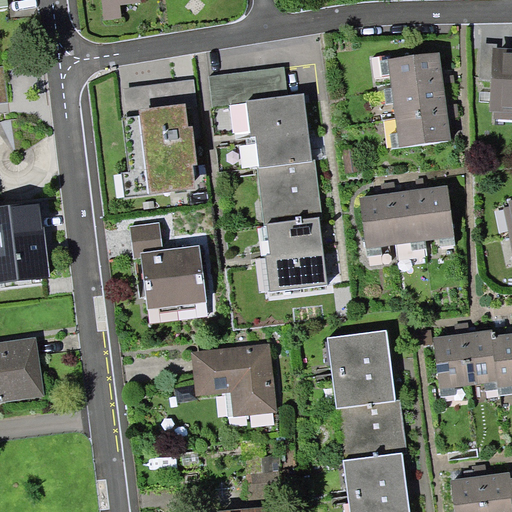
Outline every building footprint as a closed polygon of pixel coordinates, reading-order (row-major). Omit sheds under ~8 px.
[(511,53),(497,53),(494,111),(511,111),(511,53)] [(373,81),(390,79),(399,150),(446,144),(443,123),(441,104),(437,77),(434,56),(388,62),(388,57),(370,60),(373,81)] [(240,106),(240,105),(285,99),(282,69),(266,71),(258,72),(246,74),(229,76),(215,78),(206,79),(210,110),(226,108),(229,107),(240,106)] [(301,97),(285,99),(240,105),(240,106),(229,107),(231,134),(247,132),(248,139),(260,138),(264,169),(262,169),(269,227),(271,227),(275,258),(272,258),(277,293),(325,287),(324,280),(320,252),(319,242),(316,221),(319,221),(316,196),(312,163),(309,163),(306,140),(305,132),(302,107),(301,97)] [(188,123),(185,100),(138,106),(139,113),(122,115),(129,169),(121,170),(124,194),(195,185),(192,161),(197,160),(193,123),(188,123)] [(344,174),(357,173),(354,152),(341,154),(344,174)] [(451,238),(445,191),(428,193),(406,196),(378,200),(357,203),(364,249),(451,238)] [(0,284),(48,279),(38,201),(0,205),(0,284)] [(138,258),(160,255),(157,226),(127,230),(128,239),(130,250),(131,259),(138,258)] [(160,255),(138,258),(145,310),(204,303),(197,251),(176,253),(167,255),(164,255),(160,255)] [(403,482),(400,456),(405,456),(401,428),(397,401),(393,402),(389,372),(389,368),(388,361),(384,333),(333,340),(337,375),(342,409),(348,462),(353,497),(354,511),(406,511),(404,495),(404,490),(403,482)] [(490,335),(472,337),(452,340),(431,343),(437,390),(495,382),(496,388),(511,386),(511,338),(509,339),(490,341),(490,335)] [(2,384),(37,379),(32,342),(0,346),(0,402),(5,402),(2,384)] [(264,349),(192,357),(196,395),(223,394),(226,419),(247,417),(246,414),(271,412),(264,349)] [(181,467),(197,465),(195,453),(179,455),(181,467)] [(276,476),(246,478),(247,494),(277,493),(276,476)] [(511,511),(511,482),(507,483),(507,477),(490,479),(471,482),(448,485),(452,511),(511,511)]
